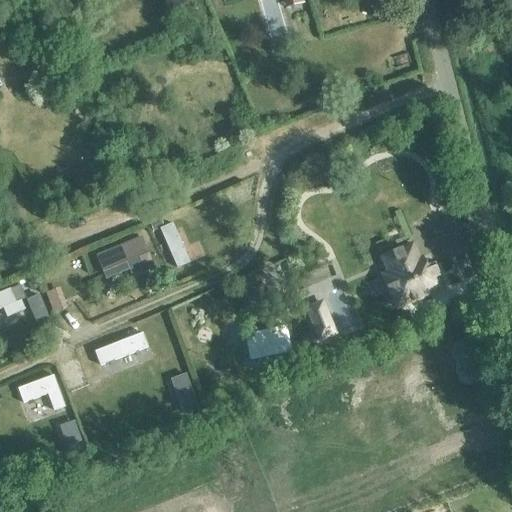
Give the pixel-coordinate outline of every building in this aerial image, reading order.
[(46,58),(33,62),(39,77),(51,73),(46,58)] [(13,191),(0,194),(0,223),(19,219),(13,191)] [(160,229),(178,270),(191,264),(173,224),(160,229)] [(142,238),(96,257),(106,280),(129,270),(132,277),(154,267),(142,238)] [(417,307),(433,300),(431,295),(446,288),(436,265),(428,268),(424,259),(421,260),(414,245),(384,258),(390,273),(385,275),(400,309),(415,302),(417,307)] [(10,290),(0,294),(0,309),(3,308),(7,318),(25,310),(22,301),(16,303),(10,290)] [(63,299),(48,304),(52,318),(68,313),(63,299)] [(301,349),(301,347),(294,317),(282,319),(283,325),(266,329),(272,355),(300,349),(301,349)] [(96,353),(102,367),(149,349),(143,334),(96,353)] [(301,349),(300,349),(306,372),(318,369),(312,345),(301,347),(301,349)] [(54,377),(18,390),(24,404),(48,396),(55,413),(65,409),(54,377)]
